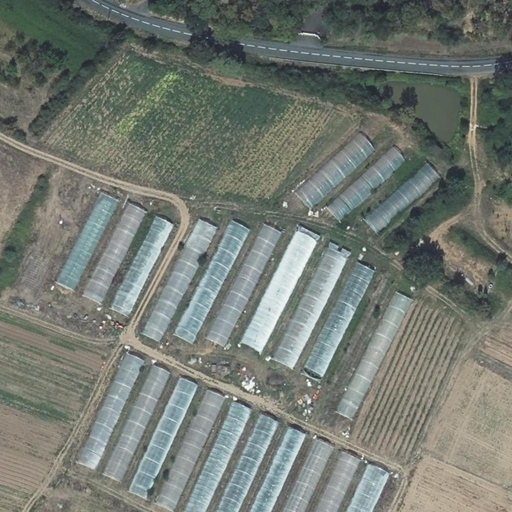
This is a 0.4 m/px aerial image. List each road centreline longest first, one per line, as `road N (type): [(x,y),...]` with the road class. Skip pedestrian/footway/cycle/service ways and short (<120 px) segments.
road 1 (track): [(0,135),(155,195),(347,235),(511,336)]
road 2 (track): [(197,202),(131,337),(144,350),(407,468),(395,511)]
road 3 (tertiary): [(93,0),(199,37),(440,66),(511,62)]
